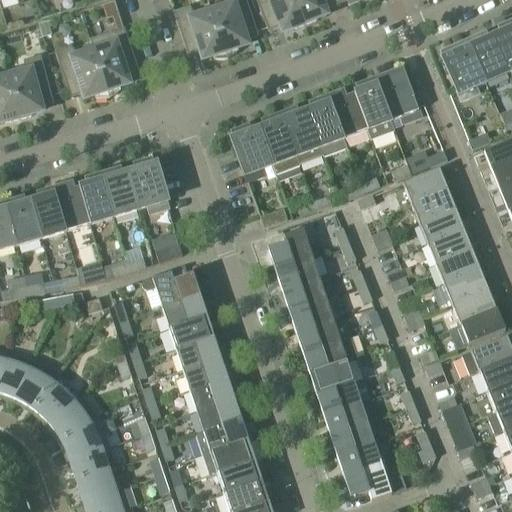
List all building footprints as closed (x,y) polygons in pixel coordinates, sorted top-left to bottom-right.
[(226,0),(226,9),(211,14),(227,62),(236,54),(235,51),(246,47),(243,38),(254,34),(255,38),(257,38),(243,0),(226,0)] [(304,27),(293,0),(255,0),(268,33),(269,33),(268,29),(278,25),(282,34),(293,30),(293,31),(304,27)] [(293,0),(304,27),(315,23),(314,21),(325,17),(322,8),(334,3),(332,0),(293,0)] [(227,62),(211,14),(196,19),(188,10),(173,15),(188,60),(190,60),(188,56),(199,53),(202,62),(213,58),(214,62),(227,62)] [(118,20),(112,21),(116,33),(122,31),(118,20)] [(38,27),(42,39),(50,37),(46,24),(38,27)] [(499,37),(492,40),(508,76),(511,73),(511,25),(502,30),(498,32),(498,31),(497,31),(499,37)] [(89,43),(92,53),(108,101),(118,94),(117,90),(128,86),(125,77),(136,73),(137,77),(138,77),(123,31),(89,43)] [(483,39),(467,46),(485,86),(508,76),(492,40),(484,43),(482,40),(483,40),(483,39)] [(485,86),(467,46),(447,55),(448,56),(449,55),(450,59),(443,62),(440,57),(439,57),(456,94),(460,104),(476,97),(478,97),(475,90),(485,86)] [(108,101),(92,53),(77,58),(70,49),(55,54),(70,100),(71,99),(70,95),(81,92),(84,101),(95,97),(96,101),(108,101)] [(23,74),(8,79),(19,121),(30,118),(30,117),(41,114),(39,104),(49,101),(50,105),(52,105),(39,59),(25,63),(23,74)] [(395,76),(375,83),(390,125),(400,121),(403,127),(404,127),(403,126),(420,120),(402,72),(401,73),(403,78),(395,81),(394,78),(395,77),(395,76)] [(0,124),(7,123),(8,124),(19,121),(8,79),(0,80),(0,124)] [(361,94),(353,97),(366,133),(370,143),(394,134),(390,125),(375,83),(358,90),(358,91),(359,91),(361,94)] [(338,97),(327,101),(343,142),(366,133),(353,97),(345,100),(343,94),(342,95),(342,96),(338,97)] [(313,112),(306,114),(322,158),(323,160),(346,152),(343,142),(327,101),(311,107),(311,109),(312,108),(313,112)] [(291,115),(280,119),(298,167),(322,158),(306,114),(298,117),(296,112),(295,112),(295,113),(291,115)] [(266,129),(258,132),(272,169),(275,178),(299,169),(298,167),(280,119),(263,125),(264,126),(265,126),(266,129)] [(272,169),(258,132),(251,135),(249,129),(248,130),(248,131),(244,132),(229,138),(229,139),(233,138),(237,149),(235,150),(235,149),(233,149),(247,185),(264,179),(262,172),(272,169)] [(486,136),(468,144),(472,153),(490,146),(486,136)] [(511,142),(483,155),(491,176),(511,167),(511,142)] [(442,154),(424,161),(428,171),(446,164),(442,154)] [(134,174),(126,176),(137,214),(148,211),(149,217),(167,212),(156,175),(155,175),(155,176),(153,177),(150,165),(153,164),(153,163),(138,168),(138,167),(133,169),(133,168),(132,168),(134,174)] [(511,167),(491,176),(500,196),(511,190),(511,167)] [(410,178),(407,169),(391,175),(395,184),(410,178)] [(402,187),(411,208),(447,194),(438,173),(402,187)] [(118,174),(100,179),(113,221),(137,214),(126,176),(118,179),(117,175),(118,175),(118,174)] [(85,188),(78,190),(89,228),(113,221),(100,179),(89,182),(85,183),(85,182),(84,183),(85,188)] [(375,181),(360,187),(363,197),(379,191),(375,181)] [(363,197),(360,187),(345,193),(348,203),(363,197)] [(69,188),(52,193),(65,235),(89,228),(78,190),(70,193),(69,189),(70,189),(69,188)] [(511,190),(500,196),(508,216),(511,213),(511,190)] [(37,203),(29,205),(41,242),(65,235),(52,193),(41,196),(41,197),(37,198),(37,197),(36,197),(37,203)] [(411,208),(419,228),(455,214),(447,194),(411,208)] [(328,199),(312,205),(315,214),(331,209),(328,199)] [(357,206),(360,213),(375,207),(372,200),(357,206)] [(21,202),(4,207),(16,250),(41,242),(29,205),(21,207),(20,204),(21,203),(21,202)] [(315,214),(312,205),(296,210),(299,220),(315,214)] [(0,253),(16,250),(4,207),(0,208),(0,253)] [(260,220),(264,231),(287,224),(283,212),(260,220)] [(419,228),(427,248),(463,234),(460,227),(455,214),(419,228)] [(267,253),(275,274),(312,262),(302,232),(283,238),(285,247),(267,253)] [(334,235),(341,252),(348,249),(341,232),(334,235)] [(370,239),(373,247),(388,241),(385,233),(370,239)] [(427,248),(435,268),(471,254),(463,234),(427,248)] [(388,241),(373,247),(376,254),(391,248),(388,241)] [(178,247),(155,255),(159,267),(181,259),(178,247)] [(348,249),(341,252),(347,267),(354,264),(348,249)] [(435,268),(443,288),(479,274),(471,254),(435,268)] [(142,261),(127,267),(130,276),(146,271),(142,261)] [(275,274),(281,295),(319,282),(312,262),(275,274)] [(99,265),(76,272),(78,280),(80,289),(105,284),(99,265)] [(130,276),(127,267),(111,272),(114,281),(130,276)] [(150,316),(161,312),(198,300),(191,278),(187,279),(184,269),(145,282),(144,283),(143,283),(142,284),(142,285),(141,286),(141,287),(141,288),(141,289),(150,316)] [(386,279),(389,287),(404,281),(401,273),(386,279)] [(443,288),(451,308),(487,294),(479,274),(443,288)] [(351,278),(357,293),(365,289),(359,275),(351,278)] [(80,289),(78,280),(61,283),(63,293),(80,289)] [(404,281),(389,287),(392,294),(407,288),(404,281)] [(281,295),(288,315),(326,303),(319,282),(281,295)] [(43,287),(26,290),(28,299),(45,296),(43,287)] [(365,289),(357,293),(363,307),(371,304),(365,289)] [(28,299),(26,290),(10,293),(12,303),(28,299)] [(451,308),(459,328),(495,314),(487,294),(451,308)] [(72,297),(56,300),(57,310),(74,307),(72,297)] [(57,310),(56,300),(39,304),(41,313),(57,310)] [(161,312),(168,333),(205,320),(198,300),(161,312)] [(84,306),(88,317),(102,313),(98,302),(84,306)] [(288,315),(295,336),(333,323),(326,303),(288,315)] [(114,308),(120,326),(127,324),(121,306),(114,308)] [(434,315),(431,307),(418,311),(421,319),(434,315)] [(403,319),(406,327),(421,321),(417,313),(403,319)] [(495,314),(459,328),(468,349),(504,335),(495,314)] [(367,318),(373,333),(381,330),(375,315),(367,318)] [(168,333),(175,353),(212,341),(206,322),(205,320),(168,333)] [(421,321),(406,327),(409,334),(424,328),(421,321)] [(295,336),(302,356),(340,344),(333,323),(295,336)] [(127,324),(120,326),(125,341),(132,339),(127,324)] [(381,330),(373,333),(380,347),(387,344),(381,330)] [(469,380),(478,376),(511,362),(511,355),(506,340),(461,359),(469,380)] [(175,353),(182,374),(219,361),(212,341),(175,353)] [(302,356),(309,377),(347,364),(356,361),(349,341),(340,344),(302,356)] [(111,350),(116,366),(125,363),(120,347),(111,350)] [(128,352),(133,367),(141,365),(136,349),(128,352)] [(434,354),(419,360),(422,368),(437,362),(434,354)] [(4,355),(2,363),(0,373),(0,397),(1,398),(8,400),(14,403),(32,365),(23,361),(14,358),(4,355)] [(384,358),(390,373),(397,370),(391,355),(384,358)] [(182,374),(189,394),(226,382),(219,361),(182,374)] [(511,362),(478,376),(486,396),(511,385),(511,362)] [(125,363),(116,366),(122,382),(131,379),(125,363)] [(309,377),(316,398),(353,385),(347,364),(309,377)] [(41,369),(32,365),(14,403),(21,406),(27,410),(32,414),(57,380),(49,374),(41,369)] [(141,365),(133,367),(138,382),(146,380),(141,365)] [(442,375),(439,367),(424,373),(427,381),(442,375)] [(397,370),(390,373),(396,388),(403,385),(397,370)] [(65,386),(57,380),(32,414),(38,418),(43,423),(48,428),(79,399),(73,392),(65,386)] [(189,394),(196,415),(233,402),(226,382),(189,394)] [(320,411),(322,418),(360,406),(353,385),(316,398),(320,411)] [(511,385),(486,396),(495,416),(511,408),(511,385)] [(142,393),(147,408),(154,406),(149,390),(142,393)] [(400,398),(406,413),(413,410),(407,395),(400,398)] [(86,407),(79,399),(48,428),(52,433),(56,439),(60,445),(97,423),(91,415),(86,407)] [(438,407),(441,414),(456,408),(453,401),(438,407)] [(196,415),(202,435),(239,423),(233,404),(233,402),(196,415)] [(322,418),(329,439),(367,426),(377,423),(370,402),(360,406),(322,418)] [(154,406),(147,408),(152,423),(159,421),(154,406)] [(456,408),(441,414),(444,422),(459,416),(456,408)] [(493,440),(503,436),(511,432),(511,408),(495,416),(485,420),(493,440)] [(413,410),(406,413),(412,428),(419,425),(413,410)] [(136,424),(141,440),(150,437),(144,421),(136,424)] [(101,432),(97,423),(60,445),(63,451),(66,457),(69,464),(109,450),(105,441),(101,432)] [(195,438),(202,458),(246,443),(240,424),(239,423),(202,435),(195,438)] [(334,452),(336,459),(374,447),(367,426),(329,439),(334,452)] [(156,434),(161,449),(168,447),(163,432),(156,434)] [(511,432),(503,436),(511,456),(511,455),(511,432)] [(416,438),(422,453),(430,450),(424,435),(416,438)] [(150,437),(141,440),(146,455),(155,453),(150,437)] [(455,451),(457,454),(472,448),(469,442),(454,447),(455,451)] [(209,479),(216,476),(253,464),(247,445),(246,443),(202,458),(209,479)] [(168,447),(161,449),(166,464),(173,462),(168,447)] [(336,459),(343,480),(381,467),(374,447),(336,459)] [(472,448),(457,454),(459,458),(460,462),(475,456),(472,448)] [(116,471),(109,450),(69,464),(75,484),(108,473),(116,471)] [(430,450),(422,453),(427,465),(434,462),(430,450)] [(149,465),(154,480),(163,478),(158,462),(149,465)] [(216,476),(223,497),(260,484),(253,464),(216,476)] [(381,467),(343,480),(350,501),(368,496),(371,504),(391,497),(381,467)] [(115,494),(108,473),(75,484),(82,505),(115,494)] [(169,475),(174,490),(182,488),(177,473),(169,475)] [(163,478),(154,480),(160,496),(169,494),(163,478)] [(470,487),(474,495),(488,489),(485,481),(470,487)] [(223,497),(228,511),(245,511),(267,505),(260,484),(223,497)] [(182,488),(174,490),(179,505),(187,503),(182,488)] [(488,489),(474,495),(475,498),(476,502),(491,497),(488,489)] [(123,491),(115,494),(82,505),(84,511),(128,511),(129,511),(123,491)] [(163,506),(164,511),(174,511),(172,503),(163,506)]
